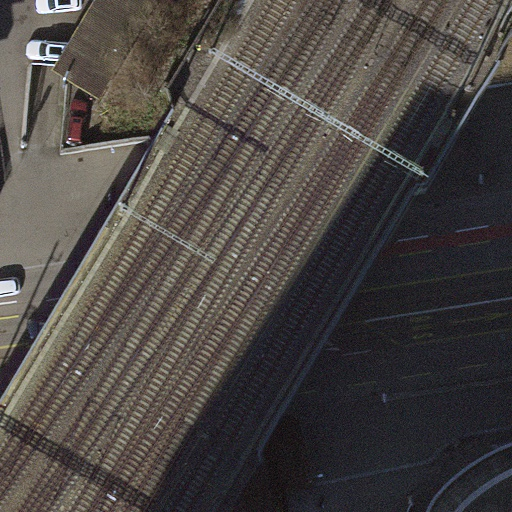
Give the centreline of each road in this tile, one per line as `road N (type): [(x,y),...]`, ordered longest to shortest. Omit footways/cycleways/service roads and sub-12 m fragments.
road 1 (tertiary): [(332,324),(0,376)]
road 2 (unclassified): [(332,324),(367,511)]
road 3 (tertiary): [(511,295),(332,324)]
